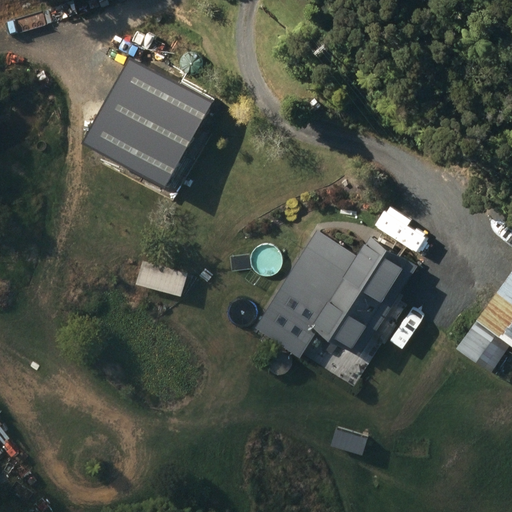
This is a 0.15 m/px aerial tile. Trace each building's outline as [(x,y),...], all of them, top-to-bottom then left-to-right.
[(211,100),(123,59),(83,144),(172,185),(211,100)] [(474,228),(455,209),(428,235),(447,255),(474,228)] [(358,252),(315,226),(252,327),(302,358),(320,328),(360,353),(415,264),(369,235),(358,252)] [(147,260),(140,283),(186,296),(193,273),(147,260)] [(511,267),(455,351),(490,375),(511,343),(511,267)]
